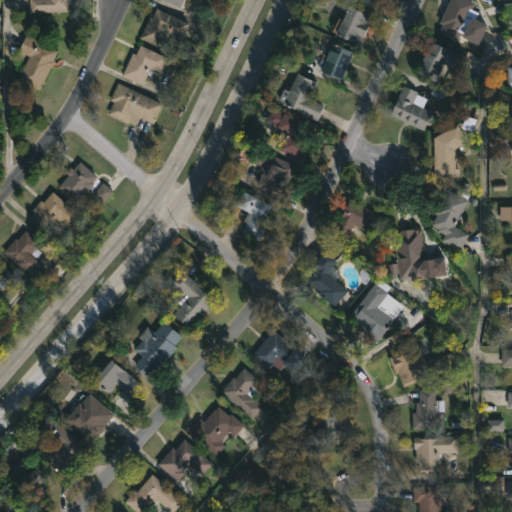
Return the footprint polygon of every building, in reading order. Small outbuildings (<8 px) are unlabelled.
[(71,0),(72,12),(29,13),(29,0),(71,0)] [(162,0),(181,8),(184,0),(162,0)] [(487,30),(480,44),(461,34),(458,40),(437,30),(451,0),(469,0),(476,3),(472,10),(479,13),(476,20),(489,26),(487,30)] [(157,6),(190,22),(183,37),(166,29),(158,47),(139,39),(150,15),(152,16),(157,6)] [(367,31),(364,36),(362,36),(358,44),(337,36),(351,7),(372,17),(367,31)] [(53,66),(41,91),(17,79),(29,55),(19,51),(27,34),(59,50),(53,66)] [(431,42),(469,58),(463,71),(450,66),(443,81),(438,79),(436,82),(416,72),(431,42)] [(141,44),(167,56),(160,70),(151,66),(142,84),(122,74),(133,52),(136,53),(141,44)] [(348,63),(341,78),(322,69),(333,44),(352,53),(348,63)] [(318,81),(309,97),(324,105),(317,118),(279,99),(285,87),(290,90),(299,71),(318,81)] [(163,102),(154,122),(140,116),(136,124),(108,112),(113,100),(110,99),(118,81),(163,102)] [(426,124),(424,130),(391,114),(404,83),(419,90),(418,93),(427,97),(426,100),(435,105),(426,124)] [(273,105),(285,112),(286,110),(315,126),(298,159),(278,148),(288,130),(266,118),(273,105)] [(456,147),(456,168),(461,168),(461,175),(434,175),(434,137),(458,123),(468,140),(456,147)] [(295,166),(280,194),(257,182),(263,171),(268,173),(276,156),(295,166)] [(82,162),(98,177),(76,201),(59,186),(69,174),(66,171),(72,163),(77,167),(82,162)] [(113,191),(102,182),(92,195),(103,204),(113,191)] [(268,222),(258,239),(243,230),(247,222),(244,220),(249,210),(236,204),(244,189),(271,204),(265,215),(268,217),(266,221),(268,222)] [(462,245),(460,248),(442,238),(445,234),(431,224),(437,214),(434,213),(448,189),(467,200),(453,225),(469,233),(462,245)] [(53,190),(83,218),(68,234),(55,222),(46,231),(29,216),(33,212),(31,210),(41,199),(43,201),(53,190)] [(350,200),(381,215),(373,232),(355,224),(346,242),(330,235),(341,212),(344,214),(350,200)] [(511,205),(511,219),(501,219),(501,205),(511,205)] [(414,227),(415,229),(421,228),(429,277),(413,279),(413,277),(401,279),(394,233),(401,232),(401,229),(414,227)] [(26,229),(41,242),(37,247),(40,251),(35,257),(39,260),(37,262),(46,269),(36,280),(3,252),(16,237),(18,238),(26,229)] [(348,290),(335,305),(319,291),(320,289),(309,278),(319,268),(314,263),(326,249),(338,260),(334,265),(342,272),(336,278),(348,290)] [(0,265),(2,263),(18,277),(10,286),(18,293),(7,306),(0,299),(0,265)] [(202,314),(196,320),(194,319),(187,326),(171,311),(188,294),(173,280),(183,269),(215,300),(202,314)] [(381,278),(391,286),(388,291),(388,293),(402,304),(377,338),(360,327),(362,324),(351,315),(376,282),(378,283),(381,278)] [(165,320),(181,335),(173,343),(177,347),(149,376),(135,364),(142,356),(135,348),(143,339),(138,336),(148,325),(155,331),(165,320)] [(275,329),(280,334),(282,333),(286,336),(284,338),(307,358),(295,372),(285,363),(281,369),(275,363),(269,371),(252,354),(273,328),(275,329)] [(414,348),(417,355),(423,352),(427,359),(439,354),(446,372),(429,380),(427,376),(405,386),(398,372),(396,373),(389,356),(414,347),(414,348)] [(511,348),(511,365),(502,365),(502,348),(511,348)] [(141,383),(131,395),(117,383),(109,392),(103,387),(99,392),(90,384),(112,358),(141,383)] [(245,366),(259,379),(254,386),(258,390),(254,395),(264,404),(253,417),(222,390),(234,376),(235,377),(245,366)] [(435,389),(435,399),(442,399),(442,412),(441,412),(441,429),(413,429),(413,412),(416,412),(417,401),(420,401),(420,392),(417,392),(417,388),(435,389)] [(91,394),(113,414),(88,442),(64,420),(80,402),(82,404),(91,394)] [(357,432),(341,441),(338,437),(313,451),(305,437),(327,424),(322,414),(340,403),(357,432)] [(217,405),(232,417),(234,415),(245,424),(234,436),(228,432),(221,441),(226,445),(218,454),(189,430),(200,417),(204,421),(217,405)] [(50,416),(86,447),(74,460),(72,458),(62,469),(46,454),(58,441),(51,435),(44,443),(34,434),(40,428),(39,427),(49,415),(50,416)] [(503,419),(487,420),(487,431),(503,431),(503,419)] [(459,435),(459,451),(440,452),(440,469),(419,469),(419,462),(416,462),(416,448),(414,448),(414,436),(459,435)] [(184,438),(213,463),(203,475),(191,464),(177,480),(158,463),(173,445),(176,448),(184,438)] [(28,477),(37,485),(44,478),(34,469),(28,477)] [(153,473),(183,500),(172,511),(157,498),(144,511),(136,511),(125,501),(135,490),(136,491),(153,473)] [(441,494),(441,511),(454,511),(419,511),(419,502),(414,502),(413,486),(441,485),(441,494)]
